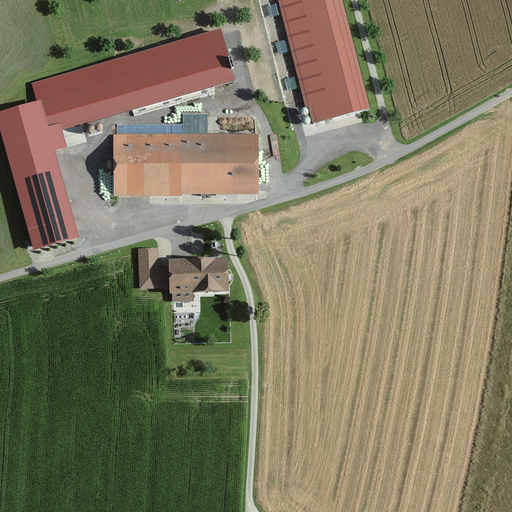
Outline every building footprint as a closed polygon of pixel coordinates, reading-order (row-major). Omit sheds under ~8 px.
[(337,0),(278,0),(312,121),(366,106),(337,0)] [(226,51),(0,113),(0,133),(33,254),(78,241),(54,153),(65,149),(60,134),(235,85),(226,51)] [(253,138),(111,138),(111,195),(253,195),(253,138)] [(168,290),(167,270),(159,270),(158,250),(138,250),(139,291),(168,290)] [(225,261),(167,261),(167,270),(168,290),(168,292),(225,292),(225,261)]
